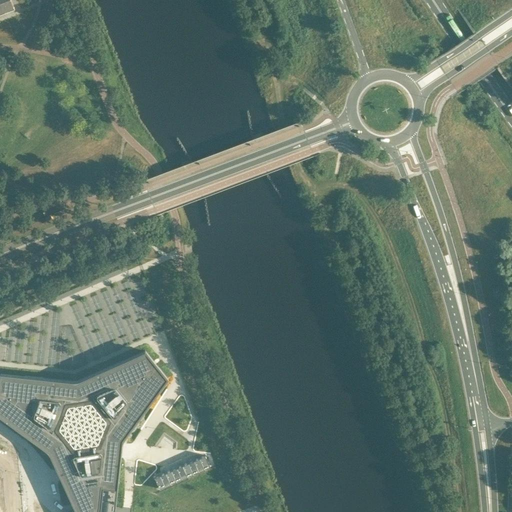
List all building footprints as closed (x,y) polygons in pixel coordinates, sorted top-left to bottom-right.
[(0,0),(0,2),(3,10),(13,6),(10,0),(0,0)] [(262,134),(252,137),(266,176),(277,172),(262,134)] [(195,203),(206,199),(192,160),(181,164),(195,203)] [(1,373),(0,374),(0,413),(8,420),(49,450),(57,468),(60,475),(62,479),(71,499),(71,501),(72,503),(74,506),(76,511),(114,511),(115,507),(121,458),(121,457),(122,450),(122,443),(123,443),(123,442),(122,442),(122,439),(167,377),(159,367),(154,361),(145,350),(76,381),(25,375),(25,376),(1,373)] [(20,464),(6,468),(10,486),(24,483),(20,464)]
